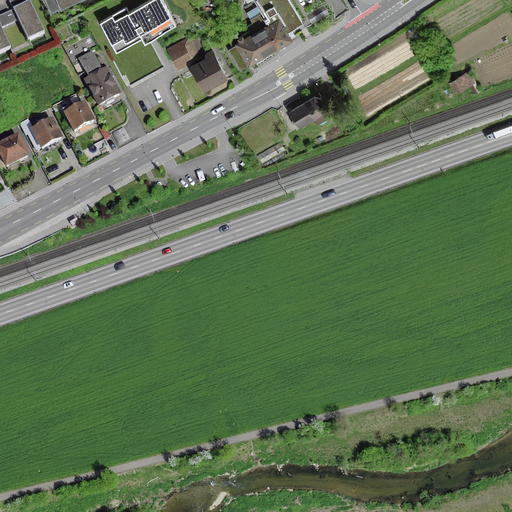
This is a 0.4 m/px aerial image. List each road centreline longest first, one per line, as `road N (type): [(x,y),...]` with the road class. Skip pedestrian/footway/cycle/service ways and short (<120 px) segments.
road 1 (primary): [(511,135),(0,315)]
road 2 (track): [(0,497),(511,371)]
road 3 (tertiary): [(0,231),(222,115),(370,25)]
